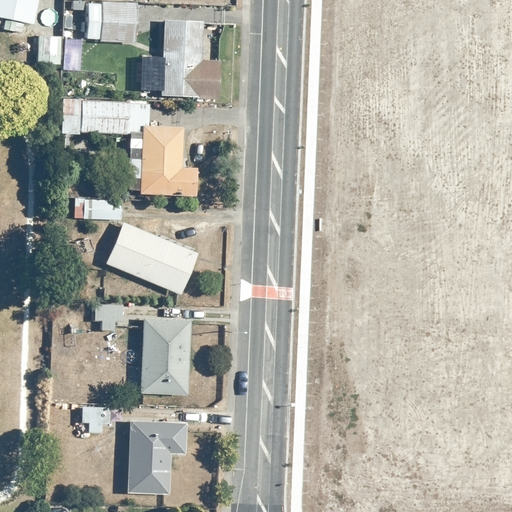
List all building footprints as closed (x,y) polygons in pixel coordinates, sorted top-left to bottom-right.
[(36,0),(0,0),(0,18),(32,24),(36,0)] [(135,5),(85,2),(83,40),(133,42),(135,5)] [(198,60),(202,21),(161,17),(157,56),(143,54),(140,88),(159,90),(158,95),(216,100),(219,62),(198,60)] [(78,103),(62,102),(61,129),(61,135),(76,135),(76,131),(127,133),(125,176),(138,176),(138,194),(191,196),(192,169),(179,168),(180,128),(145,126),(146,103),(78,100),(78,103)] [(120,201),(70,196),(69,216),(118,221),(120,201)] [(194,253),(121,222),(104,264),(177,294),(194,253)] [(122,306),(99,307),(100,331),(123,330),(122,314),(122,306)] [(189,318),(142,316),(138,394),(185,396),(189,318)] [(111,407),(79,406),(78,433),(100,434),(100,422),(110,422),(111,407)] [(185,423),(127,421),(125,493),(167,494),(168,453),(184,454),(185,423)]
